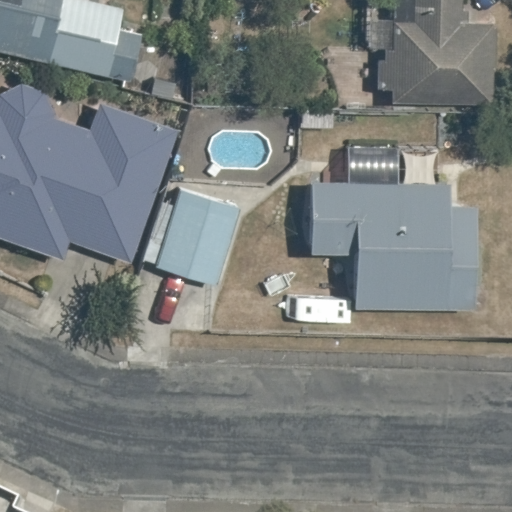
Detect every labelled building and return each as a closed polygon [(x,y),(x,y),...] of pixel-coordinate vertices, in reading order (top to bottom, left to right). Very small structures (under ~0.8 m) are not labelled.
[(100,0),(0,0),(0,46),(109,73),(125,6),(100,0)] [(483,0),(393,0),(393,14),(365,13),(364,46),(385,47),(383,96),(492,101),(496,18),(483,17),(483,0)] [(70,236),(135,258),(179,129),(101,103),(94,123),(48,107),(51,99),(0,81),(0,230),(64,253),(70,236)] [(455,184),(456,149),(397,147),(347,144),(345,179),(311,178),(308,247),(356,249),(353,301),(473,306),(478,185),(455,184)] [(241,200),(177,182),(155,264),(219,282),(241,200)]
